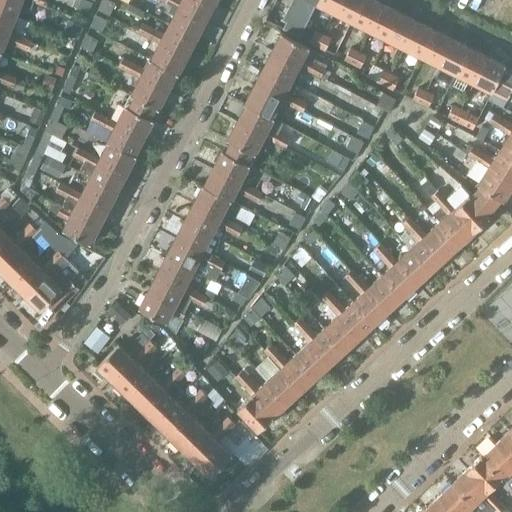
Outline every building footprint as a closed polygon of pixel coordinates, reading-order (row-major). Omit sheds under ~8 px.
[(20,0),(0,0),(0,8),(15,15),(20,0)] [(181,0),(180,4),(190,9),(188,12),(205,21),(214,4),(206,0),(181,0)] [(318,0),(293,0),(283,20),(287,22),(284,29),(300,37),(316,3),(318,0)] [(340,0),(318,0),(316,3),(334,12),(340,0)] [(361,0),(340,0),(334,12),(351,21),(361,0)] [(361,0),(351,21),(369,30),(382,4),(375,0),(361,0)] [(178,8),(169,25),(196,39),(205,21),(188,12),(190,9),(180,4),(178,8)] [(382,4),(369,30),(386,39),(400,12),(382,4)] [(0,34),(7,37),(9,32),(15,15),(0,8),(0,34)] [(400,55),(404,47),(417,21),(400,12),(386,39),(399,45),(395,53),(400,55)] [(435,30),(417,21),(404,47),(421,56),(435,30)] [(138,31),(149,37),(153,29),(142,23),(138,31)] [(164,35),(162,38),(172,43),(170,47),(187,56),(196,39),(169,25),(164,35)] [(149,37),(160,42),(162,38),(164,35),(153,29),(149,37)] [(421,56),(439,65),(452,39),(435,30),(421,56)] [(317,46),(323,35),(315,31),(310,42),(317,46)] [(9,32),(7,37),(5,41),(28,50),(32,41),(9,32)] [(281,33),(272,50),(289,59),(291,56),(301,61),(303,57),(308,47),(281,33)] [(331,38),(323,35),(317,46),(325,49),(331,38)] [(150,59),(178,74),(187,56),(170,47),(172,43),(162,38),(160,42),(151,59),(150,59)] [(439,65),(456,74),(470,47),(452,39),(439,65)] [(456,74),(474,82),(487,56),(470,47),(456,74)] [(352,63),(358,52),(350,48),(345,59),(352,63)] [(290,82),(299,65),(301,61),(291,56),(289,59),(272,50),(263,68),(290,82)] [(360,67),(366,56),(358,52),(352,63),(360,67)] [(511,68),(487,56),(474,82),(507,99),(511,88),(511,68)] [(299,65),(310,71),(314,63),(303,57),(301,61),(299,65)] [(118,66),(129,72),(133,64),(122,58),(118,66)] [(144,69),(142,73),(152,78),(151,81),(168,90),(176,73),(177,74),(178,74),(150,59),(144,69)] [(314,63),(310,71),(321,76),(325,68),(314,63)] [(129,72),(140,77),(142,73),(144,69),(133,64),(129,72)] [(385,85),(390,74),(383,70),(373,65),(368,76),(377,81),(385,85)] [(263,68),(254,85),(271,94),(273,90),(283,96),(285,92),(290,82),(263,68)] [(0,71),(0,80),(13,86),(16,78),(0,71)] [(135,97),(155,107),(158,109),(168,90),(151,81),(152,78),(142,73),(140,77),(131,95),(135,97)] [(398,78),(390,74),(385,85),(393,89),(398,78)] [(254,85),(245,103),(273,118),(273,117),(272,117),(281,100),(283,96),(273,90),(271,94),(254,85)] [(420,103),(425,92),(418,88),(412,99),(420,103)] [(281,100),(292,105),(296,97),(285,92),(283,96),(281,100)] [(433,95),(425,92),(420,103),(428,107),(433,95)] [(153,119),(149,118),(155,107),(135,97),(129,107),(126,105),(117,123),(114,127),(124,132),(126,129),(143,138),(153,119)] [(296,97),(292,105),(303,111),(307,103),(296,97)] [(374,127),(385,111),(364,100),(356,116),(374,127)] [(246,104),(237,121),(254,130),(256,126),(266,131),(268,128),(273,118),(245,103),(245,104),(246,104)] [(460,109),(453,105),(447,116),(455,120),(460,109)] [(468,113),(460,109),(455,120),(463,124),(472,129),(478,118),(468,113)] [(90,120),(101,125),(106,118),(95,112),(90,120)] [(101,125),(112,131),(114,127),(117,123),(106,118),(101,125)] [(246,162),(251,152),(254,153),(264,135),(266,131),(256,126),(254,130),(237,121),(228,140),(231,141),(225,152),(246,162)] [(112,131),(107,141),(135,155),(136,155),(134,154),(143,138),(126,129),(124,132),(114,127),(112,131)] [(264,135),(275,141),(279,133),(268,128),(266,131),(264,135)] [(511,130),(499,150),(511,158),(511,130)] [(279,133),(275,141),(286,147),(290,139),(279,133)] [(100,159),(98,163),(107,168),(109,165),(126,173),(135,155),(107,141),(108,142),(100,159)] [(89,153),(78,147),(74,155),(85,161),(89,153)] [(222,150),(213,169),(229,177),(228,181),(238,186),(240,182),(249,164),(246,162),(225,152),(222,150)] [(511,158),(499,150),(491,163),(500,169),(498,172),(511,181),(511,158)] [(100,159),(89,153),(85,161),(96,167),(98,163),(100,159)] [(98,163),(96,167),(90,177),(117,191),(126,173),(109,165),(107,168),(98,163)] [(478,184),(502,199),(503,200),(511,186),(511,181),(498,172),(500,169),(491,163),(478,184)] [(203,185),(231,200),(236,190),(238,186),(228,181),(229,177),(213,169),(204,185),(203,185)] [(89,203),(91,200),(108,208),(117,191),(90,177),(82,194),(80,198),(89,203)] [(67,196),(71,188),(60,182),(56,190),(67,196)] [(236,190),(247,195),(251,187),(240,182),(238,186),(236,190)] [(203,185),(193,203),(210,212),(208,215),(218,221),(220,217),(229,199),(230,200),(231,200),(203,185)] [(251,187),(247,195),(258,201),(262,193),(251,187)] [(82,194),(71,188),(67,196),(78,202),(80,198),(82,194)] [(462,216),(475,230),(490,217),(469,194),(451,211),(459,219),(462,216)] [(1,197),(0,198),(0,211),(1,213),(9,204),(1,197)] [(80,198),(78,202),(72,212),(99,225),(108,208),(91,200),(89,203),(80,198)] [(193,203),(184,220),(211,234),(216,225),(218,221),(208,215),(210,212),(193,203)] [(61,206),(57,214),(68,220),(72,212),(61,206)] [(440,221),(460,244),(475,230),(462,216),(459,219),(451,211),(440,221)] [(72,212),(68,220),(63,229),(90,243),(99,225),(72,212)] [(216,225),(227,230),(231,222),(220,217),(218,221),(216,225)] [(184,220),(175,238),(192,247),(190,250),(200,256),(202,252),(211,234),(184,220)] [(433,243),(446,257),(460,244),(440,221),(422,237),(430,246),(433,243)] [(231,222),(227,230),(238,236),(242,228),(231,222)] [(29,224),(21,233),(29,240),(37,232),(29,224)] [(0,238),(0,266),(11,255),(9,252),(17,244),(13,241),(5,233),(0,238)] [(21,233),(13,241),(17,244),(21,248),(29,240),(21,233)] [(430,246),(422,237),(410,249),(430,271),(446,257),(433,243),(430,246)] [(192,247),(175,238),(166,255),(193,269),(198,260),(200,256),(190,250),(192,247)] [(0,266),(0,270),(12,282),(33,260),(21,248),(17,244),(9,252),(11,255),(0,266)] [(404,269),(417,283),(430,271),(410,249),(394,264),(401,272),(404,269)] [(57,252),(50,260),(56,267),(64,258),(57,252)] [(198,260),(209,266),(213,258),(202,252),(200,256),(198,260)] [(166,255),(157,273),(174,282),(172,285),(182,290),(184,287),(193,269),(166,255)] [(77,289),(69,280),(78,271),(65,258),(64,258),(56,267),(50,260),(42,269),(45,271),(37,280),(39,282),(26,296),(41,310),(47,303),(56,311),(77,289)] [(213,258),(209,266),(220,271),(224,263),(213,258)] [(12,282),(26,296),(39,282),(37,280),(45,271),(42,269),(33,260),(12,282)] [(382,274),(403,297),(417,283),(404,269),(401,272),(394,264),(382,274)] [(157,273),(148,290),(175,304),(180,295),(182,290),(172,285),(174,282),(157,273)] [(375,296),(388,310),(403,297),(382,274),(365,290),(372,299),(375,296)] [(87,281),(82,276),(75,283),(80,289),(87,281)] [(180,295),(191,300),(195,292),(184,287),(182,290),(180,295)] [(175,304),(148,290),(139,308),(166,322),(175,304)] [(353,301),(374,323),(388,310),(375,296),(372,299),(365,290),(353,301)] [(195,292),(191,300),(202,306),(206,298),(195,292)] [(374,323),(353,301),(342,311),(349,320),(346,322),(359,336),(374,323)] [(349,320),(342,311),(324,327),(345,350),(359,336),(346,322),(349,320)] [(345,350),(324,327),(313,338),(321,346),(318,349),(330,363),(345,350)] [(321,346),(313,338),(296,354),(316,376),(330,363),(318,349),(321,346)] [(150,342),(141,350),(149,357),(157,349),(150,342)] [(135,360),(133,358),(118,343),(97,365),(111,379),(125,366),(128,368),(135,360)] [(141,350),(133,358),(135,360),(141,366),(149,357),(141,350)] [(316,376),(296,354),(284,364),(292,373),(289,376),(302,389),(316,376)] [(141,366),(135,360),(128,368),(125,366),(111,379),(126,393),(147,371),(141,366)] [(284,364),(267,381),(287,403),(302,389),(289,376),(292,373),(284,364)] [(177,369),(169,377),(177,384),(185,376),(177,369)] [(161,385),(147,371),(126,393),(140,407),(153,393),(156,396),(164,388),(161,385)] [(169,377),(161,385),(164,388),(169,393),(177,384),(169,377)] [(267,381),(255,391),(263,399),(260,402),(273,416),(287,403),(267,381)] [(169,393),(164,388),(156,396),(153,393),(140,407),(154,420),(175,399),(169,393)] [(200,391),(192,399),(199,407),(207,398),(200,391)] [(263,399),(255,391),(237,407),(258,430),(273,416),(260,402),(263,399)] [(154,420),(168,434),(181,420),(178,418),(186,409),(184,408),(175,399),(154,420)] [(199,407),(192,399),(184,408),(186,409),(191,415),(199,407)] [(191,415),(186,409),(178,418),(181,420),(168,434),(182,448),(203,426),(191,415)] [(228,418),(220,426),(227,434),(235,426),(228,418)] [(182,448),(196,461),(209,448),(206,445),(214,437),(212,435),(203,426),(182,448)] [(227,434),(220,426),(212,435),(214,437),(219,442),(227,434)] [(511,430),(511,429),(497,442),(510,456),(507,459),(511,464),(511,430)] [(209,448),(196,461),(210,475),(231,454),(219,442),(214,437),(206,445),(209,448)] [(482,454),(481,455),(503,478),(511,470),(511,469),(511,464),(507,459),(510,456),(497,442),(483,456),(482,454)] [(481,455),(467,469),(480,482),(477,485),(485,493),(488,490),(502,477),(503,478),(481,455)] [(467,469),(452,483),(473,504),(480,511),(491,511),(494,510),(488,504),(489,503),(482,496),(485,493),(477,485),(480,482),(467,469)] [(452,483),(439,496),(452,509),(449,511),(465,511),(473,504),(452,483)] [(489,503),(490,505),(497,499),(488,490),(485,493),(482,496),(489,503)] [(439,496),(425,509),(427,511),(449,511),(452,509),(439,496)] [(497,499),(490,505),(497,511),(500,511),(505,508),(497,499)]
